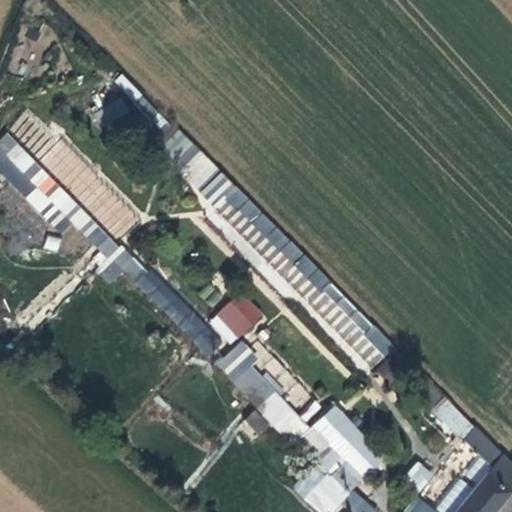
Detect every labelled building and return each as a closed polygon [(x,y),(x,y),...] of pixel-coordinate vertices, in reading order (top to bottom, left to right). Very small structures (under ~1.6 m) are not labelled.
[(119,96),(95,114),(105,128),(129,110),(119,96)] [(115,133),(138,128),(135,112),(112,116),(115,133)] [(7,131),(0,137),(0,175),(52,228),(64,216),(105,257),(94,269),(109,284),(123,271),(197,346),(209,334),(7,131)] [(79,196),(77,198),(118,240),(139,219),(69,149),(51,167),(79,196)] [(384,338),(235,186),(224,176),(200,199),(361,360),(384,338)] [(239,291),(207,322),(231,347),(263,316),(239,291)] [(291,490),(319,511),(334,511),(363,474),(376,466),(384,456),(363,440),(340,403),(308,424),(296,415),(272,379),(262,371),(245,344),(242,342),(216,359),(251,412),(243,421),(261,435),(273,427),(279,436),(297,450),(307,444),(322,455),(316,463),(306,470),(291,490)] [(460,436),(471,423),(436,389),(425,401),(460,436)] [(492,511),(511,488),(511,468),(509,467),(510,463),(499,451),(473,426),(471,423),(460,436),(456,441),(487,466),(448,511),(410,511),(404,507),(399,511),(492,511)] [(404,475),(419,490),(434,475),(418,460),(404,475)] [(342,508),(347,511),(378,511),(380,510),(353,492),(342,508)]
